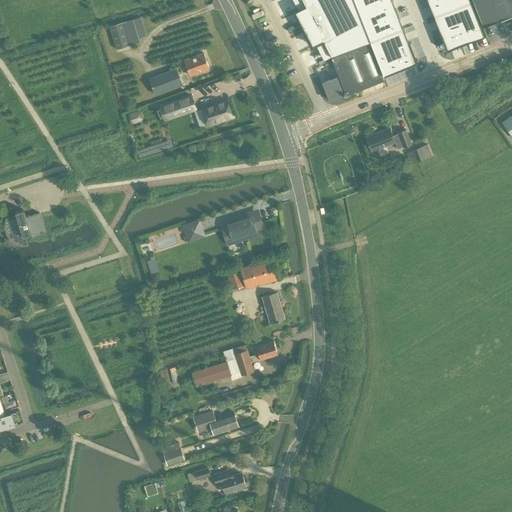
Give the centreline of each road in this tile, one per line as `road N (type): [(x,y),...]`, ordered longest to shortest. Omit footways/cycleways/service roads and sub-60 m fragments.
road 1 (tertiary): [(276,511),(314,390),(319,328),(286,140)]
road 2 (unclassified): [(325,122),(511,42)]
road 3 (tertiary): [(286,140),(224,0)]
road 4 (residential): [(0,439),(32,428),(0,329)]
road 5 (unclassified): [(325,122),(263,0)]
